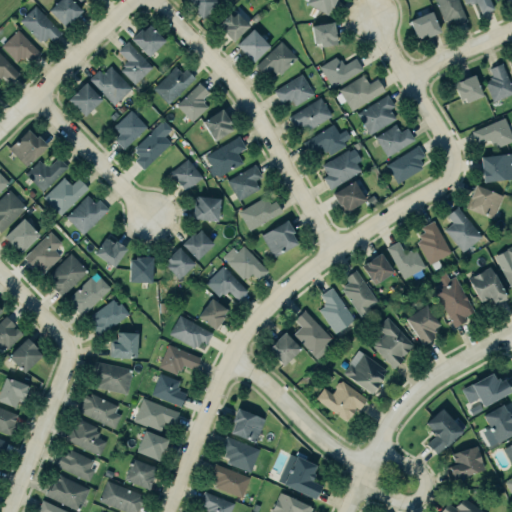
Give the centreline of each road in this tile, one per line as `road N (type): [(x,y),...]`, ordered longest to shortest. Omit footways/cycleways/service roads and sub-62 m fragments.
road 1 (residential): [(165,511),(251,326),(333,252),(449,176),(451,156),(370,14)]
road 2 (residential): [(231,359),(333,448),(364,465),(391,498),(418,500),(419,475),(390,458),(364,465)]
road 3 (residential): [(333,252),(286,167),(153,0)]
road 4 (residential): [(0,274),(52,327),(67,358),(7,511)]
road 5 (residential): [(511,336),(408,400),(343,511)]
road 6 (residential): [(136,0),(0,133)]
road 7 (residential): [(36,99),(151,222)]
